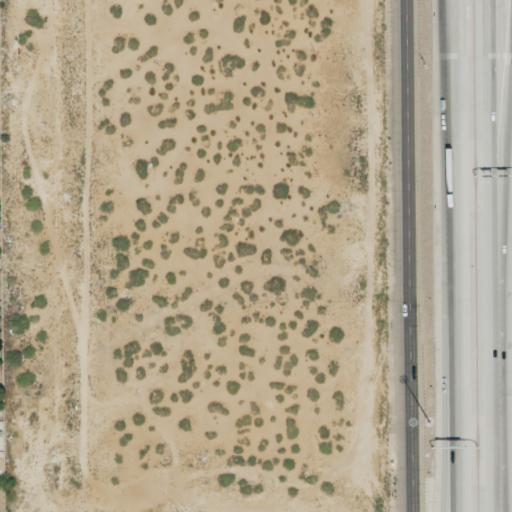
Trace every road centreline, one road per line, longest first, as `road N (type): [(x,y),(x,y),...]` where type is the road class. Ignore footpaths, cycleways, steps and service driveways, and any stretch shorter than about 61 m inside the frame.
road 1 (secondary): [(404,0),(412,511)]
road 2 (motorway): [(452,0),(457,511)]
road 3 (motorway): [(499,511),(495,0)]
road 4 (motorway): [(497,219),(511,26)]
